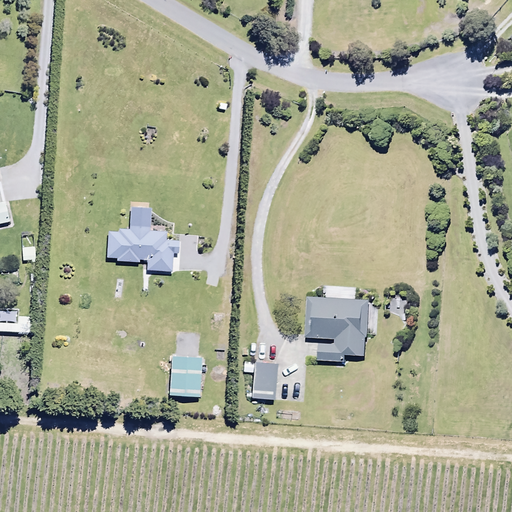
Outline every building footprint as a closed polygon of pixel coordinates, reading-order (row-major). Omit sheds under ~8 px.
[(108,124),(100,113),(88,121),(95,132),(108,124)] [(0,223),(9,222),(1,182),(0,182),(0,223)] [(132,208),(130,228),(121,227),(120,233),(110,232),(107,257),(118,258),(118,261),(140,263),(141,259),(148,260),(148,270),(172,272),(173,253),(178,253),(179,242),(165,241),(166,232),(149,231),(151,210),(132,208)] [(36,261),(36,248),(23,247),(22,260),(36,261)] [(371,300),(310,297),(305,341),(321,343),(320,360),(345,363),(346,354),(366,356),(371,300)] [(32,318),(19,317),(19,323),(0,322),(0,331),(31,333),(32,318)] [(202,335),(176,334),(175,356),(172,356),(170,395),(199,396),(202,335)] [(277,365),(244,362),(243,372),(255,373),(252,397),(273,399),(277,365)]
